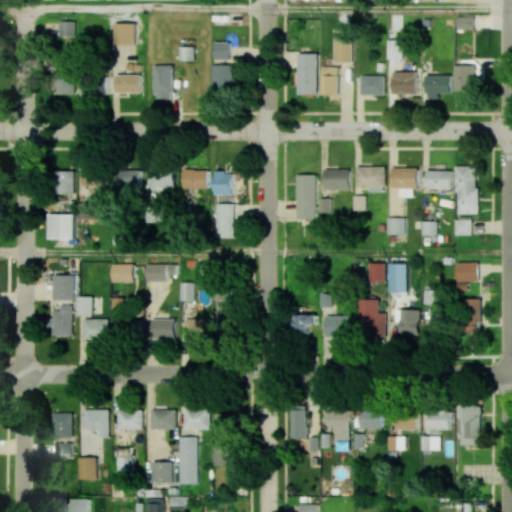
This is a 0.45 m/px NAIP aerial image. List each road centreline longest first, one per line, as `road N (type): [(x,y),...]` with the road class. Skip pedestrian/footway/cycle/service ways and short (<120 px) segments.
road 1 (residential): [(267,511),(267,0)]
road 2 (residential): [(0,130),(511,130)]
road 3 (residential): [(0,373),(511,373)]
road 4 (residential): [(509,511),(509,0)]
road 5 (residential): [(22,511),(22,7)]
